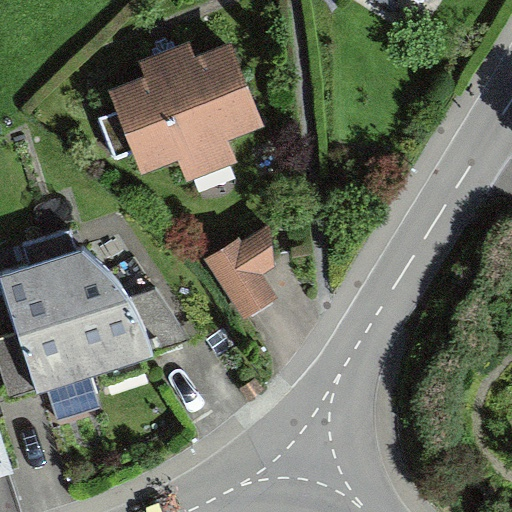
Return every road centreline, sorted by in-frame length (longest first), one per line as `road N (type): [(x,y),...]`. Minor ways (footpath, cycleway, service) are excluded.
road 1 (residential): [(511,100),(337,383),(315,459)]
road 2 (residential): [(187,511),(315,459)]
